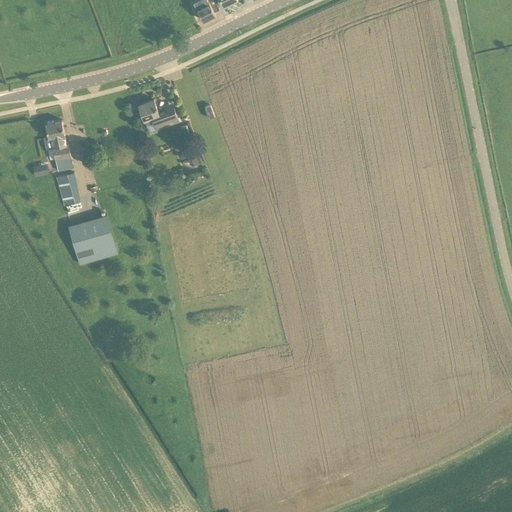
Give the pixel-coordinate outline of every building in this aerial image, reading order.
[(200,0),(202,4),(196,7),(203,20),(215,14),(209,0),(200,0)] [(179,120),(174,108),(159,114),(154,99),(139,104),(147,125),(154,122),(156,128),(179,120)] [(55,159),(58,171),(73,167),(71,155),(69,143),(67,144),(64,134),(65,134),(62,120),(46,123),(49,137),(44,138),(46,150),(53,149),(55,159)] [(190,134),(187,125),(181,127),(184,136),(190,134)] [(200,163),(193,146),(187,148),(194,166),(200,163)] [(56,177),(64,206),(80,202),(74,172),(56,177)] [(106,215),(67,226),(75,255),(114,244),(106,215)]
